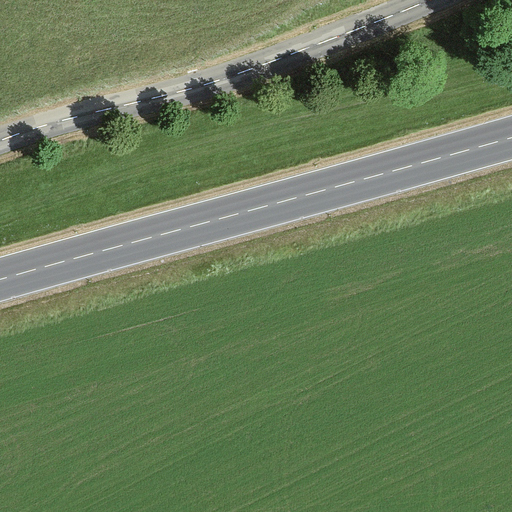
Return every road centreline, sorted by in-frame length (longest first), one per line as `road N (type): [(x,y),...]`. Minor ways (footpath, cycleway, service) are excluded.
road 1 (primary): [(0,280),(511,139)]
road 2 (secondary): [(416,0),(238,77),(0,144)]
